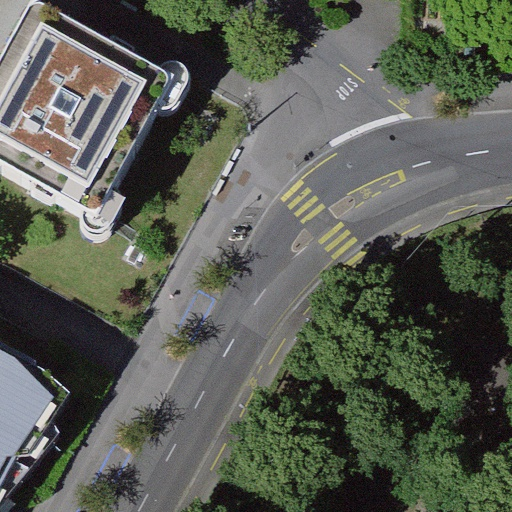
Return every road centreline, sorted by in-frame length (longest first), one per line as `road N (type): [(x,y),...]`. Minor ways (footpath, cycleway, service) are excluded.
road 1 (tertiary): [(146,511),(248,324),(291,266),(365,194),(410,173)]
road 2 (residential): [(239,0),(295,42),(410,173)]
